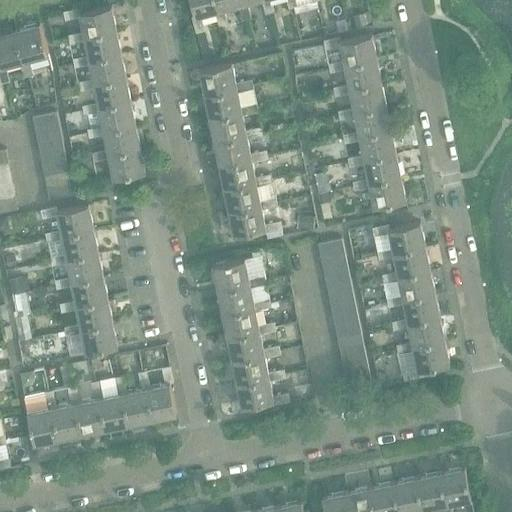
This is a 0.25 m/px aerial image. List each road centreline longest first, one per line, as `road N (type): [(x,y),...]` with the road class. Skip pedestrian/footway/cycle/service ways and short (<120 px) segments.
road 1 (residential): [(205,456),(154,221),(180,166),(147,0)]
road 2 (residential): [(491,401),(411,0)]
road 3 (residential): [(205,456),(491,401)]
road 4 (residential): [(0,503),(205,456)]
